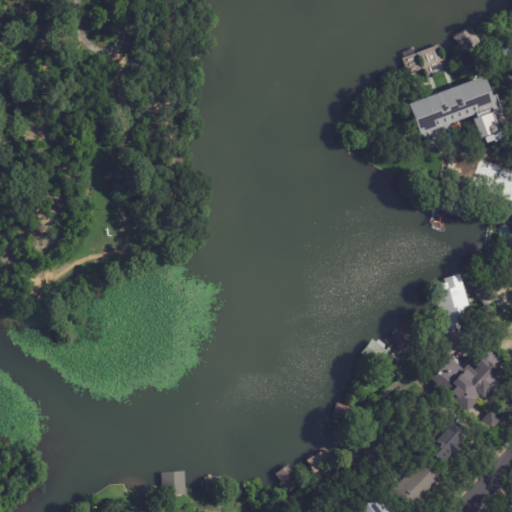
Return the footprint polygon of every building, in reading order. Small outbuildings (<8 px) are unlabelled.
[(209,0),(194,95),(202,171),(197,251),(163,267),(133,282),(96,296),(80,327),(65,338),(47,318),(32,312),(11,320),(0,302),(0,0),(209,0)] [(511,79),(510,81),(493,52),(504,45),(510,55),(511,53),(511,79)] [(425,66),(428,74),(445,68),(437,46),(417,53),(422,67),(425,66)] [(498,117),(505,137),(483,145),(473,115),(432,130),(436,142),(419,148),(404,105),(484,77),(498,117)] [(511,180),(511,183),(505,198),(447,174),(457,149),(511,171),(511,180)] [(444,309),(463,305),(459,287),(440,291),(444,309)] [(460,351),(478,371),(481,368),(479,366),(494,352),(511,371),(511,373),(484,400),(483,398),(465,414),(431,377),(459,351),(460,351)] [(498,416),(504,422),(492,435),(480,424),(493,411),(498,416)] [(472,439),(466,446),(467,447),(458,458),(457,457),(448,466),(431,451),(455,424),(472,439)] [(443,477),(444,477),(424,498),(427,501),(416,511),(405,511),(390,497),(426,460),(443,477)] [(160,472),(161,496),(184,495),(183,472),(160,472)] [(364,511),(380,497),(391,511),(364,511)]
